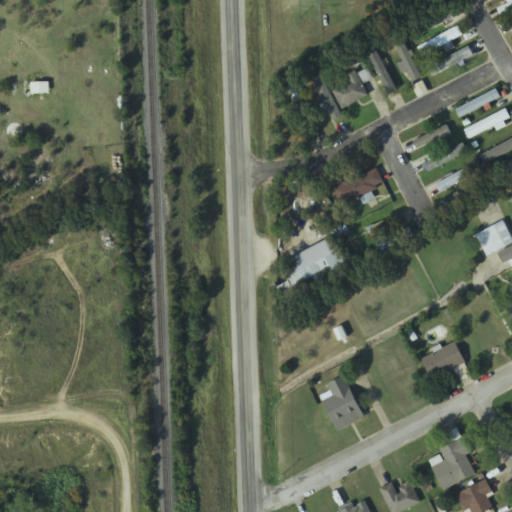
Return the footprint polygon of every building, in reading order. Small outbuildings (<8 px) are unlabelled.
[(453,21),(447,10),(420,24),(425,35),(453,21)] [(456,49),(452,43),(464,37),(459,28),(418,49),(423,59),(444,48),(447,54),(456,49)] [(394,42),(413,83),(422,79),(403,38),(394,42)] [(428,69),(433,77),(475,57),(471,49),(428,69)] [(398,92),(381,62),(373,67),(390,97),(398,92)] [(343,109),(369,99),(358,73),(347,77),(351,85),(336,91),(343,109)] [(314,85),(333,117),(341,112),(322,80),(314,85)] [(49,82),(32,82),(32,95),(49,95),(49,82)] [(457,112),(462,121),(502,98),(497,89),(457,112)] [(511,122),(511,120),(508,111),(465,131),(470,142),(511,122)] [(414,142),(418,150),(451,135),(447,127),(414,142)] [(511,151),(511,139),(481,157),(486,166),(511,151)] [(461,156),(457,147),(425,164),(430,172),(461,156)] [(436,185),(441,194),(481,173),(476,163),(436,185)] [(511,175),(511,163),(503,167),(507,178),(511,175)] [(377,169),(337,190),(345,208),(386,187),(377,169)] [(498,212),(491,201),(475,211),(481,222),(498,212)] [(511,245),(511,238),(504,222),(477,236),(488,258),(511,245)] [(353,274),(337,240),(283,264),(291,284),(280,289),(288,304),(353,274)] [(506,266),(511,262),(511,249),(501,255),(506,266)] [(467,364),(457,343),(424,360),(434,380),(467,364)] [(332,392),(323,397),(338,431),(366,419),(347,377),(329,385),(332,392)] [(478,477),(464,440),(441,449),(446,461),(434,466),(444,490),(478,477)] [(468,511),(492,511),(495,511),(488,497),(494,494),(487,481),(459,495),(468,511)] [(397,491),(394,484),(381,490),(391,511),(404,511),(422,504),(412,484),(397,491)] [(370,511),(365,501),(343,511),(370,511)]
